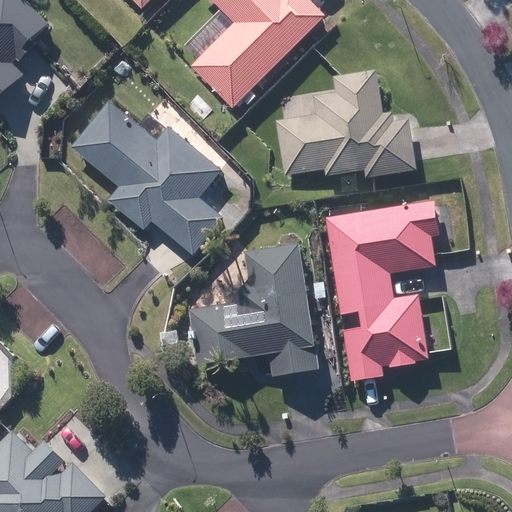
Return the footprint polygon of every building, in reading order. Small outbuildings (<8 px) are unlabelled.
[(0,0),(0,103),(15,90),(29,75),(17,62),(22,58),(25,61),(40,47),(35,42),(53,25),(29,0),(0,0)] [(138,0),(146,8),(155,0),(138,0)] [(302,0),(210,0),(235,25),(191,66),(196,71),(196,72),(232,110),(324,22),(310,7),(302,0)] [(382,106),(377,74),(335,80),(337,96),(314,99),(317,116),(275,122),(284,181),(356,171),(358,180),(415,172),(411,145),(408,123),(394,125),(392,113),(383,115),(382,106)] [(179,237),(201,255),(231,218),(206,197),(227,170),(176,128),(164,143),(115,103),(79,146),(128,186),(116,200),(150,229),(158,219),(179,237)] [(392,300),(388,274),(434,268),(430,238),(440,236),(435,203),(387,210),(363,214),(363,212),(329,217),(353,384),(388,379),(386,367),(426,361),(417,297),(392,300)] [(200,369),(266,364),(270,379),(299,374),(323,369),(298,246),(245,257),(250,282),(234,305),(195,308),(200,369)] [(0,511),(98,511),(114,497),(104,487),(80,463),(77,467),(52,440),(40,453),(19,432),(0,449),(0,511)]
